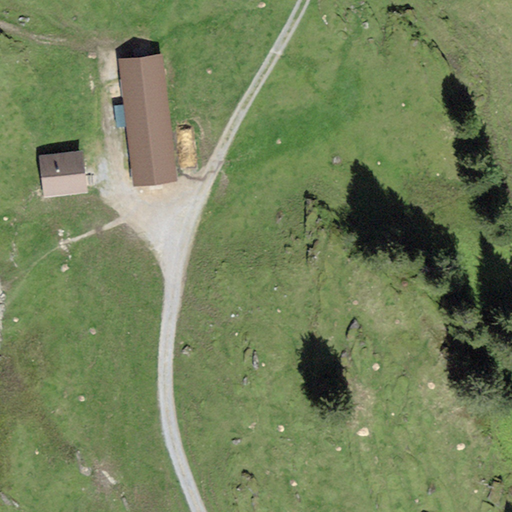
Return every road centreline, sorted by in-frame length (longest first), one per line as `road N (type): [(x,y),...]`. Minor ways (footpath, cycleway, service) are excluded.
road 1 (track): [(198,511),(161,383),(188,213)]
road 2 (track): [(188,213),(306,0)]
